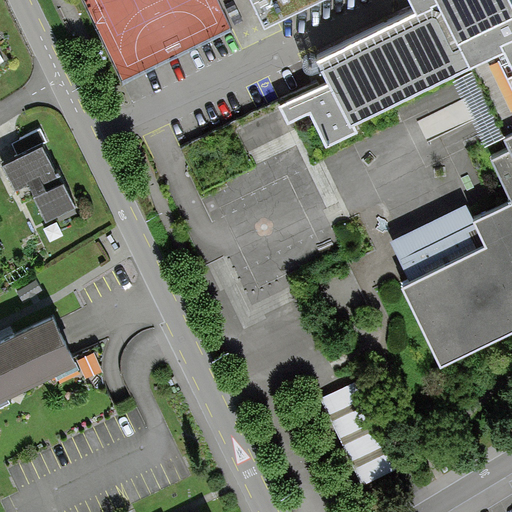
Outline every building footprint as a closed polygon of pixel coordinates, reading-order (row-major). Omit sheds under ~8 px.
[(247,0),(255,15),(287,0),(247,0)] [(330,73),(351,115),(504,43),(511,60),(511,118),(502,123),(511,141),(488,151),(507,193),(472,209),(484,236),(402,275),(441,359),(511,325),(511,0),(415,0),(416,2),(317,48),(330,73)] [(351,115),(330,73),(277,99),(288,121),(310,110),(326,145),(358,129),(351,115)] [(43,144),(5,162),(18,187),(27,182),(47,220),(76,205),(64,181),(48,188),(42,176),(56,169),(43,144)] [(52,308),(0,333),(0,393),(76,358),(52,308)] [(353,374),(319,392),(364,478),(398,461),(353,374)]
